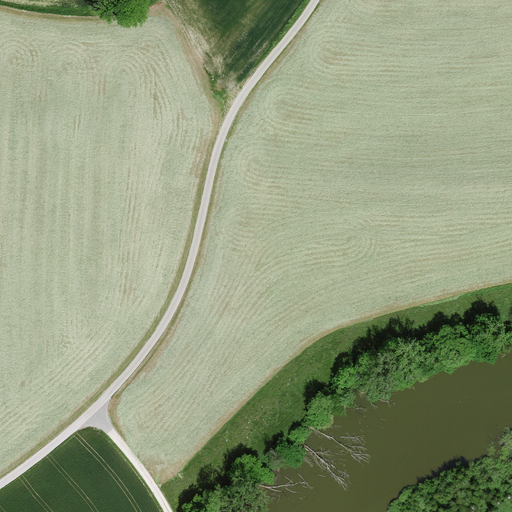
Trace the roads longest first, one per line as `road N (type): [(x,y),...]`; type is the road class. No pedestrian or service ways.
road 1 (unclassified): [(320,0),(239,102),(190,269),(168,319),(126,375)]
road 2 (unclassified): [(0,484),(126,375)]
road 3 (track): [(168,511),(137,461),(92,412)]
